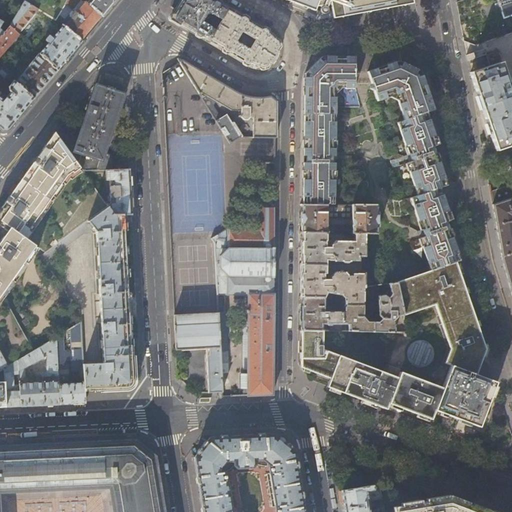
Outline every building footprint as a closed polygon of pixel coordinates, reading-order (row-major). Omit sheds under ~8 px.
[(23,0),(25,1),(24,2),(38,10),(55,20),(67,0),(23,0)] [(102,17),(86,3),(80,0),(67,0),(55,20),(57,22),(82,41),(93,28),(102,17)] [(88,0),(86,3),(102,17),(112,5),(115,0),(88,0)] [(208,42),(228,8),(214,0),(174,0),(171,7),(176,10),(170,19),(187,29),(208,42)] [(283,0),(313,11),(315,7),(330,4),(333,19),(412,4),(411,0),(283,0)] [(511,0),(499,0),(505,15),(511,12),(511,31),(482,44),(485,52),(491,67),(469,74),(495,151),(511,145),(511,0)] [(38,10),(24,2),(10,26),(18,34),(35,13),(38,10)] [(250,21),(228,8),(208,42),(217,47),(242,62),(251,67),(253,67),(258,68),(263,68),(269,65),(273,62),(276,57),(278,51),(278,49),(278,45),(276,41),(273,35),(270,33),(266,31),(250,21)] [(69,57),(82,41),(57,22),(54,24),(56,26),(58,26),(60,28),(39,54),(58,70),(69,57)] [(18,34),(10,26),(4,34),(0,37),(0,56),(19,35),(18,34)] [(58,70),(39,54),(16,82),(34,99),(45,85),(58,70)] [(355,87),(356,56),(321,55),(304,73),(304,102),(303,135),(303,148),(306,148),(306,162),(303,162),(303,184),(303,205),(333,205),(333,163),(334,160),(336,160),(336,156),(333,156),(333,93),(341,87),(355,87)] [(275,102),(269,97),(262,98),(258,98),(254,98),(250,98),(246,97),(243,96),(238,94),(224,86),(206,75),(178,59),(177,59),(179,62),(225,133),(230,141),(240,137),(226,113),(221,117),(213,105),(217,99),(232,107),(241,107),(241,117),(243,119),(247,119),(248,117),(253,117),(253,137),(275,138),(275,128),(275,102)] [(440,187),(447,184),(435,152),(434,152),(429,138),(434,136),(426,112),(426,111),(434,108),(421,71),(398,60),(366,71),(371,84),(369,87),(373,89),(376,100),(389,96),(396,100),(403,119),(396,122),(407,154),(403,155),(416,195),(409,197),(420,229),(416,230),(417,234),(419,233),(420,234),(421,236),(419,238),(430,271),(455,262),(460,260),(449,227),(448,227),(443,213),(448,211),(440,187)] [(0,97),(0,128),(1,129),(9,128),(22,112),(34,99),(16,82),(0,68),(0,74),(5,78),(2,81),(8,86),(9,90),(11,92),(4,101),(0,97)] [(98,85),(95,84),(88,108),(85,117),(76,143),(73,142),(70,143),(64,146),(83,172),(105,171),(112,170),(111,159),(110,157),(109,155),(108,154),(107,154),(104,153),(121,102),(123,102),(126,95),(124,94),(122,93),(123,90),(124,87),(125,84),(107,79),(101,77),(98,85)] [(75,113),(85,117),(88,108),(78,105),(75,113)] [(18,360),(33,351),(4,298),(3,298),(1,299),(0,297),(0,294),(35,246),(45,253),(108,208),(104,203),(83,172),(64,146),(54,133),(38,156),(11,194),(0,208),(0,226),(7,232),(0,241),(0,353),(7,366),(18,360)] [(131,199),(129,169),(112,170),(105,171),(106,181),(105,181),(105,195),(110,195),(110,198),(108,198),(108,202),(104,203),(108,208),(113,215),(124,215),(131,214),(131,199)] [(215,243),(215,254),(225,246),(273,246),(273,238),(273,207),(274,207),(274,185),(274,172),(267,172),(267,199),(258,199),(257,229),(228,229),(228,228),(212,238),(215,243)] [(511,185),(490,192),(501,257),(511,295),(511,185)] [(375,233),(376,205),(333,205),(303,205),(302,205),(302,210),(302,218),(302,233),(326,233),(326,230),(329,230),(352,231),(352,233),(364,233),(375,233)] [(113,215),(108,208),(45,253),(41,257),(45,263),(84,235),(96,233),(103,363),(83,364),(84,390),(105,389),(128,388),(133,382),(132,347),(132,346),(130,345),(124,215),(113,215)] [(345,233),(345,240),(335,240),(331,245),(331,247),(325,247),(326,245),(326,233),(302,233),(302,246),(301,256),(301,265),(326,265),(326,261),(333,261),(338,261),(344,263),(349,263),(352,261),(358,261),(358,256),(363,256),(364,233),(352,233),(345,233)] [(225,246),(215,254),(217,295),(248,295),(272,294),(272,283),(273,267),(273,246),(225,246)] [(475,375),(485,349),(455,262),(430,271),(396,282),(403,315),(435,305),(450,348),(444,363),(450,365),(450,366),(442,388),(400,372),(397,378),(322,349),(322,330),(318,330),(301,330),(301,341),(301,358),(301,367),(330,378),(327,386),(327,387),(341,392),(368,402),(386,409),(387,403),(388,403),(430,419),(433,410),(434,409),(478,426),(494,382),(475,375)] [(353,273),(353,275),(347,275),(345,272),(334,271),(329,276),(329,279),(324,279),(324,273),(326,273),(326,265),(301,265),(301,281),(301,293),(301,297),(325,297),(327,293),(341,296),(343,300),(343,307),(363,307),(363,274),(353,273)] [(363,318),(363,307),(343,307),(343,311),(324,312),(323,307),(325,306),(328,306),(328,299),(325,298),(325,297),(301,297),(301,312),(301,330),(318,330),(318,324),(322,324),(326,327),(326,330),(340,330),(340,324),(342,324),(347,324),(347,331),(394,331),(392,321),(396,317),(403,315),(396,282),(387,284),(389,292),(387,297),(381,294),(379,295),(377,297),(377,315),(380,319),(378,322),(366,321),(363,318)] [(273,294),(272,294),(248,295),(248,310),(247,310),(247,314),(247,390),(243,390),(243,395),(272,394),(273,349),(273,299),(273,294)] [(220,363),(218,313),(216,313),(174,315),(175,349),(208,347),(209,354),(207,356),(206,359),(208,392),(209,392),(221,392),(220,363)] [(225,331),(224,313),(218,313),(220,363),(228,363),(227,351),(225,351),(225,343),(227,342),(226,331),(225,331)] [(83,364),(80,323),(71,329),(72,371),(79,371),(79,376),(77,376),(76,383),(61,384),(61,380),(68,380),(67,365),(63,365),(62,363),(62,361),(64,360),(63,334),(56,338),(59,404),(72,403),(84,403),(84,390),(83,364)] [(46,351),(46,372),(39,372),(36,374),(36,383),(19,385),(21,406),(40,405),(59,404),(56,338),(33,351),(18,360),(19,372),(19,381),(23,380),(25,378),(25,374),(28,374),(28,366),(44,358),(42,353),(46,351)] [(21,406),(19,385),(13,385),(13,384),(12,373),(19,372),(18,360),(7,366),(4,369),(5,407),(13,406),(21,406)] [(303,511),(293,450),(274,434),(210,438),(194,457),(203,511),(230,511),(224,471),(221,472),(220,468),(225,461),(232,461),(233,466),(236,468),(253,467),(254,464),(254,460),(263,460),(269,465),(268,466),(275,511),(303,511)] [(0,447),(0,511),(162,511),(153,457),(144,449),(139,445),(134,441),(0,447)] [(382,511),(381,507),(380,497),(378,485),(341,490),(343,503),(344,506),(344,510),(344,511),(382,511)] [(488,511),(450,498),(391,507),(392,511),(488,511)]
